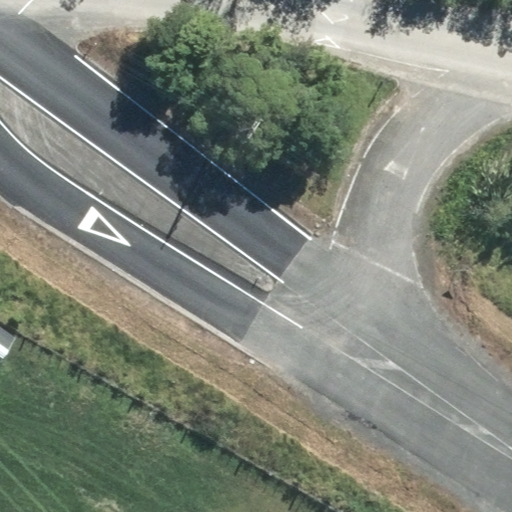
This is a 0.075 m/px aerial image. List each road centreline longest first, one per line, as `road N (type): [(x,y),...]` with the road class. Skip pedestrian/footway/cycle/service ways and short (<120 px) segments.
road 1 (unclassified): [(0,53),(274,245),(348,348)]
road 2 (unclassified): [(348,348),(242,328),(33,199),(0,165)]
road 3 (unclassified): [(348,348),(511,454)]
